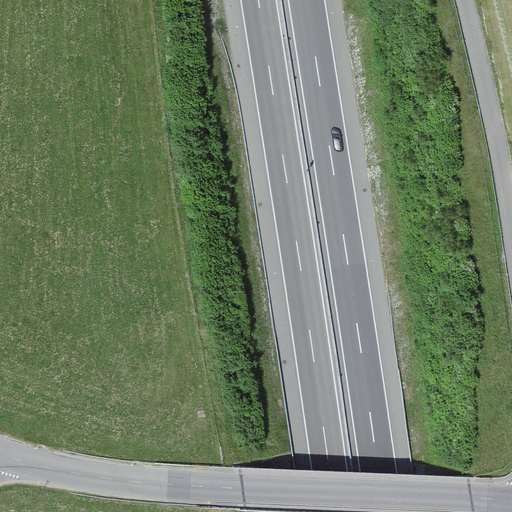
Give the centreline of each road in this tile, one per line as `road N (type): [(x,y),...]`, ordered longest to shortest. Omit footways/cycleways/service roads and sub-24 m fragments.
road 1 (motorway): [(258,0),(335,511)]
road 2 (motorway): [(383,511),(307,0)]
road 3 (tertiary): [(511,499),(132,479),(0,451)]
road 4 (residential): [(464,0),(511,231)]
